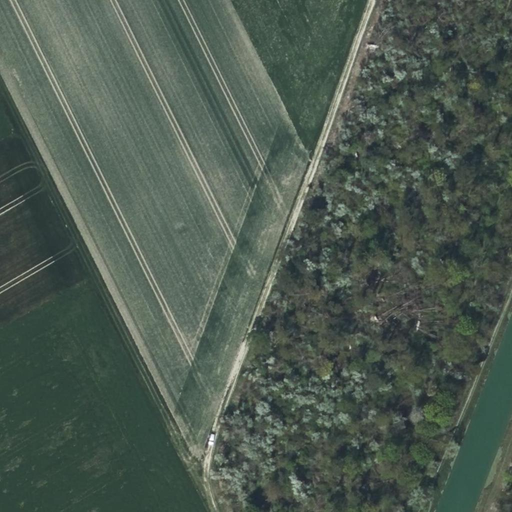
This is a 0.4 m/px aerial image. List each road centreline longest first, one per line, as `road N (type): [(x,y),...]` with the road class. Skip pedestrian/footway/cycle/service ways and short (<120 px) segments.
road 1 (track): [(203,490),(230,384),(367,0)]
road 2 (track): [(0,131),(12,124),(214,511)]
road 3 (track): [(511,269),(411,511)]
